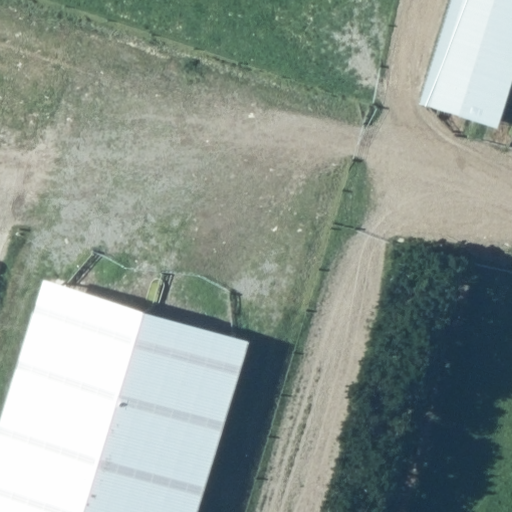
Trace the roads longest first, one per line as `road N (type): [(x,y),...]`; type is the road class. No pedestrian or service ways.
road 1 (track): [(285,511),(392,170),(429,0)]
road 2 (track): [(511,210),(392,170)]
